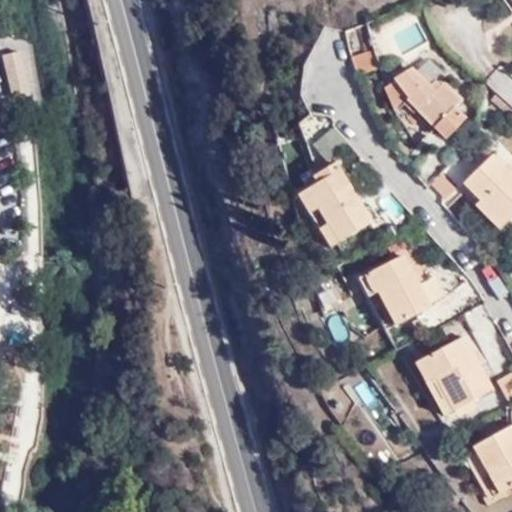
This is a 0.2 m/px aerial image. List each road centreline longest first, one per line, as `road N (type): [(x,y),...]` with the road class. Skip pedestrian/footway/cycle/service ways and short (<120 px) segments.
road 1 (primary): [(119,0),(260,511)]
road 2 (residential): [(332,53),(334,98),(476,258),(511,318)]
